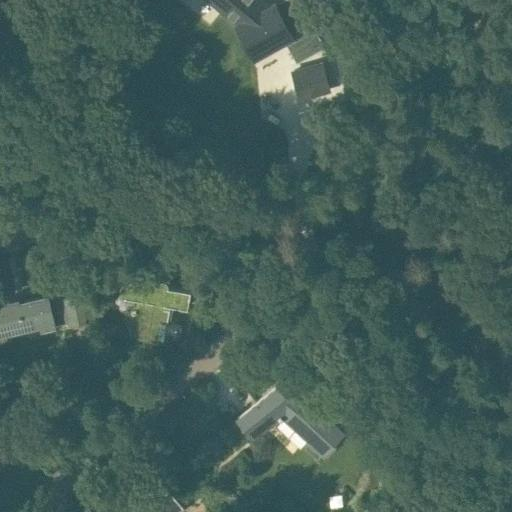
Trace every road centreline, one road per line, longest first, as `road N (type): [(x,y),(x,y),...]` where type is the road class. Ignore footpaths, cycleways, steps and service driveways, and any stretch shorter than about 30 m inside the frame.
road 1 (unclassified): [(511,392),(484,225),(401,0)]
road 2 (residential): [(22,511),(283,296)]
road 3 (unclassified): [(511,506),(283,296)]
road 4 (unclassified): [(191,229),(0,12)]
road 5 (residential): [(0,246),(72,231),(191,229)]
